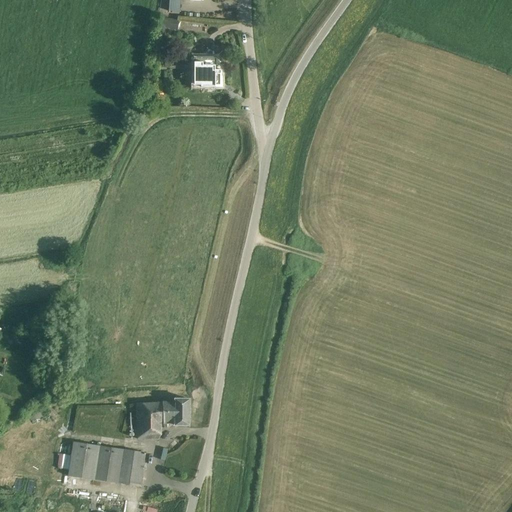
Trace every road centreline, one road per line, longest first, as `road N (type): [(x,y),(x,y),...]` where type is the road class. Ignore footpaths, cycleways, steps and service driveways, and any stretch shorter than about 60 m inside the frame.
road 1 (unclassified): [(192,511),(266,153)]
road 2 (unclassified): [(266,153),(301,66),(344,0)]
road 3 (unclassified): [(266,153),(248,0)]
